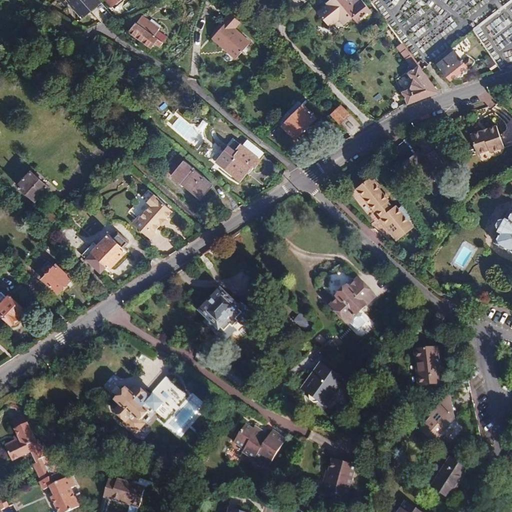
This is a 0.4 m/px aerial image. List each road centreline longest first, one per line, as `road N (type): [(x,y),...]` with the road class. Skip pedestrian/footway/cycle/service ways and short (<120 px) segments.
road 1 (residential): [(0,380),(303,179)]
road 2 (residential): [(46,12),(71,28),(99,27),(196,89),(303,179)]
road 3 (residential): [(303,179),(443,307),(484,330)]
road 4 (residential): [(303,179),(410,111),(511,77)]
